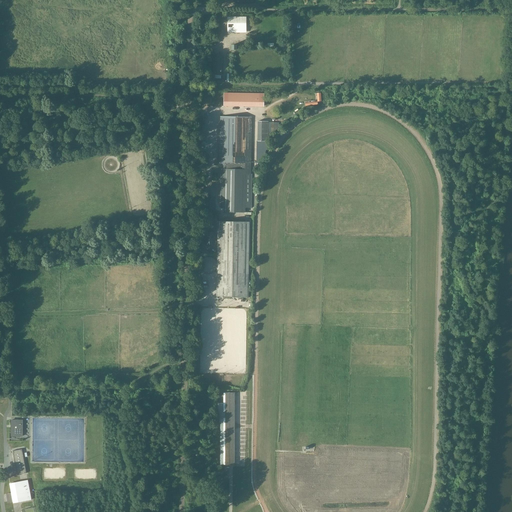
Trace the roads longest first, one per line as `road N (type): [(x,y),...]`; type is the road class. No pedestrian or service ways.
road 1 (unclassified): [(182,511),(191,0)]
road 2 (track): [(34,314),(156,310),(155,265),(165,250),(187,246)]
road 3 (track): [(0,170),(135,144),(145,149)]
